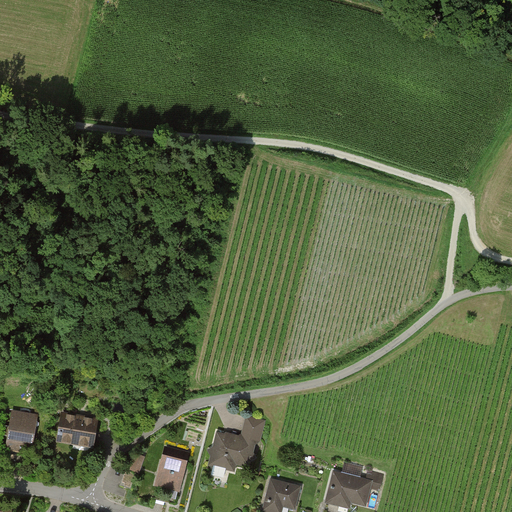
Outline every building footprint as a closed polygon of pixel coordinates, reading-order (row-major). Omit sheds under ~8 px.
[(38,414),(12,410),(6,450),(32,454),(38,414)] [(98,418),(61,412),(57,442),(94,447),(98,418)] [(241,436),(216,430),(207,466),(236,473),(238,464),(250,467),(255,446),(260,447),(266,421),(246,416),(241,436)] [(179,492),(188,453),(164,447),(155,487),(179,492)] [(142,469),(145,457),(135,455),(132,467),(142,469)] [(372,480),(333,471),(325,503),(350,509),(351,504),(366,508),(372,480)] [(302,486),(270,479),(261,511),(282,511),(283,508),(295,511),(302,486)]
